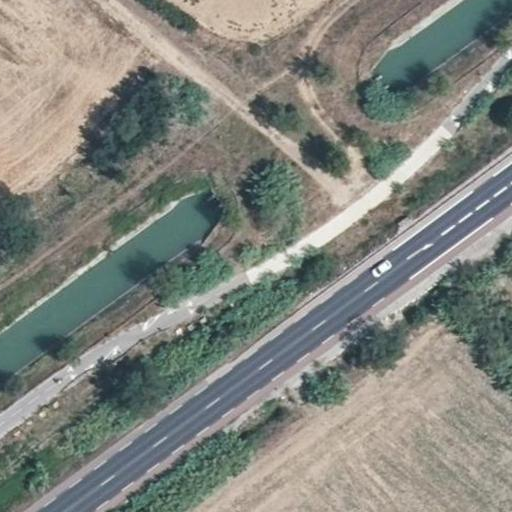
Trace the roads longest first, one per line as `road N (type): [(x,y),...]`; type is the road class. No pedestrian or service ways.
road 1 (track): [(124,0),(325,174),(345,217),(369,166),(315,102),(309,58),(327,19),(357,0)]
road 2 (secondary): [(70,511),(511,180)]
